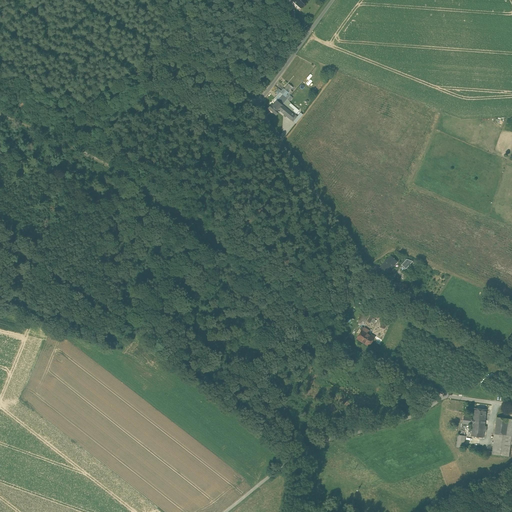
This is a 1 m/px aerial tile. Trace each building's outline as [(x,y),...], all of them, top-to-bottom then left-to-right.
[(294,77),(280,93),(282,94),(286,97),(287,95),(299,80),(294,77)] [(286,97),(282,94),(279,97),(276,101),(282,105),(285,102),(289,97),(287,96),(287,95),(286,97)] [(282,105),(276,101),(272,106),(271,105),(268,108),(276,115),(280,111),(280,110),(279,109),(282,105)] [(294,110),(285,102),(282,105),(279,109),(280,110),(280,111),(291,120),(295,115),(295,114),(292,111),(294,110)] [(410,261),(396,255),(395,257),(392,254),(388,258),(393,263),(394,264),(395,263),(402,270),(410,261)] [(388,258),(381,266),(386,271),(393,263),(388,258)] [(369,313),(363,310),(359,319),(365,322),(369,313)] [(374,338),(368,333),(369,331),(364,328),(363,330),(365,332),(360,340),(369,346),(374,338)] [(487,410),(474,408),(474,415),(473,417),(473,418),(486,419),(487,410)] [(485,426),(486,419),(473,418),(473,417),(469,417),(464,416),(463,424),(472,424),(471,436),(483,438),(484,431),(486,431),(487,426),(485,426)] [(509,419),(497,417),(495,433),(507,435),(509,419)] [(507,435),(495,433),(493,447),(510,449),(511,435),(507,435)] [(465,436),(458,435),(456,447),(464,448),(465,436)] [(510,449),(493,447),(492,454),(509,456),(510,449)]
